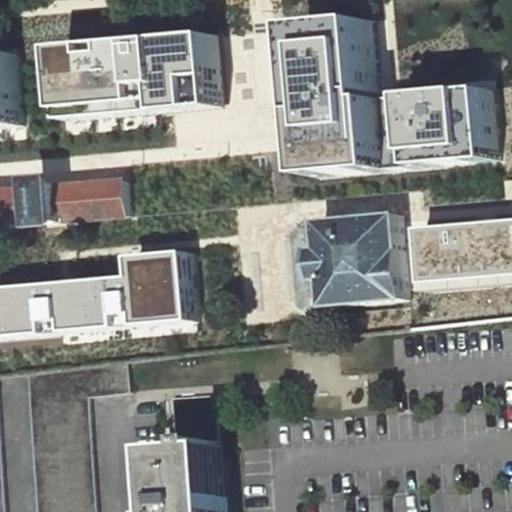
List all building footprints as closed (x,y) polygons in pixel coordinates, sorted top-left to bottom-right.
[(505,161),(499,90),(379,101),(379,93),(384,93),(377,21),(309,27),(323,177),(505,161)] [(243,101),(237,33),(229,33),(234,102),(243,101)] [(223,40),(70,52),(75,122),(229,108),(223,40)] [(0,129),(26,127),(21,56),(0,57),(0,129)] [(135,217),(132,182),(64,188),(64,186),(42,187),(42,190),(0,193),(0,228),(46,225),(46,228),(67,227),(67,223),(135,217)] [(405,216),(325,224),(328,251),(317,252),(320,282),(331,282),(333,309),(413,301),(405,216)] [(511,224),(427,233),(433,287),(511,279),(511,224)] [(198,258),(142,262),(143,283),(66,289),(0,293),(0,342),(203,327),(198,258)] [(130,363),(33,374),(42,511),(100,511),(93,398),(134,393),(130,363)] [(218,398),(176,401),(180,451),(222,448),(218,398)] [(180,451),(171,451),(174,497),(175,511),(226,511),(222,448),(180,451)]
